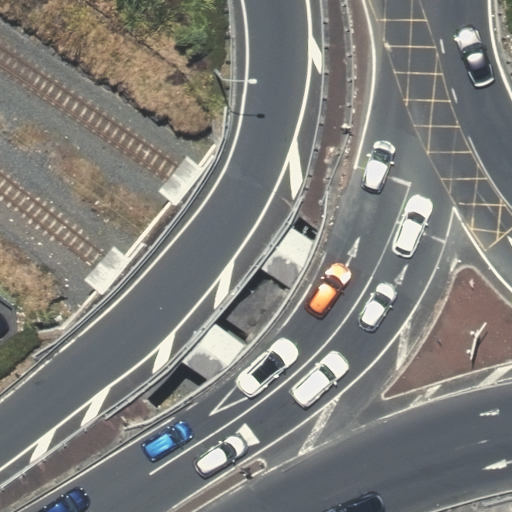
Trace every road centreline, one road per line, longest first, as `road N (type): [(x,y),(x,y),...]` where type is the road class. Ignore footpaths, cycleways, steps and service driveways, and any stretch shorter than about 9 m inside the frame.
road 1 (primary): [(95,511),(256,401),(320,336),(381,240),(405,181),(421,0)]
road 2 (motorway): [(0,428),(104,353),(158,299),(257,167),(275,83),(270,0)]
road 3 (primary): [(511,425),(375,462),(295,511)]
road 4 (primary): [(511,169),(457,74),(433,0)]
